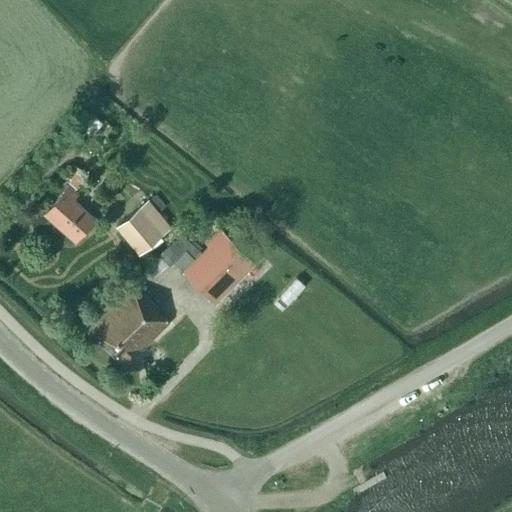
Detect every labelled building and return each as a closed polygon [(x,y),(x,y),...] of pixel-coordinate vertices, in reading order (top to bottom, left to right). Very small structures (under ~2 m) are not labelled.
[(68,182),(75,188),(84,178),(78,173),(80,170),(74,165),(65,175),(70,179),(68,182)] [(76,194),(68,186),(44,213),(74,239),(93,217),(72,198),(76,194)] [(159,212),(167,205),(157,193),(149,200),(147,199),(116,225),(138,252),(170,225),(159,212)] [(206,244),(200,249),(183,234),(160,254),(170,265),(173,262),(183,271),(197,284),(216,302),(255,263),(217,226),(203,241),(206,244)] [(289,295),(307,278),(299,269),(281,287),(289,295)] [(156,309),(157,308),(130,281),(85,327),(124,366),(168,322),(156,309)]
